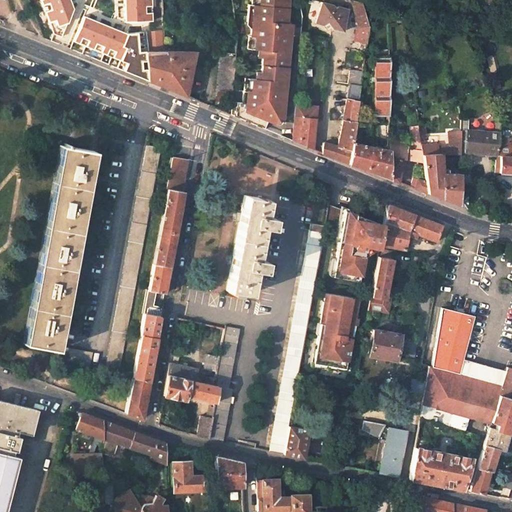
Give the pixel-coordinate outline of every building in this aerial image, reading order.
[(38,0),(50,29),(65,24),(72,10),(68,0),(38,0)] [(150,0),(122,0),(123,22),(152,20),(150,0)] [(257,54),(256,62),(261,62),(259,78),(256,77),(255,84),(242,83),(241,97),(241,103),(231,102),(230,114),(239,118),(266,129),(269,121),(275,123),(276,117),(283,121),(291,25),(285,24),(287,0),(250,0),(250,5),(248,5),(246,26),(250,26),(249,39),(246,39),(244,53),(257,54)] [(369,27),(366,14),(362,3),(355,1),(358,16),(357,16),(360,28),(357,29),(355,41),(366,43),(369,27)] [(328,23),(330,26),(330,28),(343,32),(346,22),(344,19),(347,17),(349,10),(337,7),(335,8),(333,5),(322,2),(319,9),(321,12),(317,15),(315,23),(324,25),(326,22),(328,23)] [(124,32),(82,16),(69,49),(147,80),(144,50),(137,50),(135,32),(124,32)] [(389,49),(373,49),(373,57),(389,58),(389,49)] [(164,51),(144,50),(147,80),(166,88),(185,96),(195,51),(164,51)] [(235,56),(221,55),(217,95),(232,97),(232,94),(232,86),(233,78),(235,56)] [(389,58),(373,57),(373,116),(389,116),(389,58)] [(362,75),(342,72),(341,82),(349,84),(349,83),(360,85),(362,75)] [(349,84),(346,99),(358,100),(360,85),(349,83),(349,84)] [(358,100),(346,99),(337,146),(350,149),(351,143),(353,132),(358,100)] [(295,105),(294,116),(292,140),(312,149),(314,118),(318,119),(319,107),(295,105)] [(460,118),(450,119),(450,131),(460,131),(460,118)] [(417,126),(410,127),(412,146),(420,145),(417,126)] [(494,132),(467,130),(466,130),(464,152),(497,155),(498,138),(499,133),(494,132)] [(450,131),(448,131),(449,147),(460,147),(460,131),(450,131)] [(511,139),(498,138),(497,155),(497,156),(495,172),(498,172),(499,156),(511,157),(511,144),(511,141),(511,139)] [(322,153),(348,163),(350,149),(337,146),(322,142),(322,153)] [(358,144),(351,143),(350,149),(348,163),(369,171),(389,179),(389,150),(358,144)] [(511,143),(511,144),(511,157),(499,156),(498,172),(511,173),(511,143)] [(63,146),(60,145),(24,344),(54,349),(56,334),(64,291),(71,252),(79,210),(86,174),(90,150),(71,147),(66,146),(63,146)] [(160,147),(146,145),(105,369),(119,372),(160,147)] [(429,145),(420,145),(421,155),(440,154),(460,154),(460,152),(460,147),(449,147),(429,148),(429,145)] [(406,150),(389,147),(389,150),(389,179),(398,183),(401,159),(405,160),(406,150)] [(440,154),(421,155),(425,181),(427,193),(443,199),(459,205),(459,196),(459,174),(453,173),(454,169),(449,168),(448,173),(441,173),(440,154)] [(188,160),(171,157),(165,188),(166,189),(182,191),(185,172),(188,160)] [(425,181),(414,179),(414,189),(427,193),(425,181)] [(182,191),(166,189),(160,222),(176,226),(180,200),(182,191)] [(266,199),(243,195),(239,216),(231,260),(226,290),(249,294),(253,269),(262,271),(264,260),(255,258),(261,227),(270,228),(272,217),(271,217),(263,215),(266,199)] [(414,215),(386,204),(382,225),(379,244),(404,249),(407,236),(408,230),(414,215)] [(343,210),(340,209),(335,239),(335,240),(336,241),(337,241),(338,241),(343,210)] [(359,273),(362,257),(373,249),(377,223),(343,210),(338,241),(335,258),(333,269),(359,273)] [(428,220),(414,215),(408,230),(407,236),(414,239),(416,234),(436,241),(442,225),(428,220)] [(176,226),(160,222),(160,226),(159,229),(174,233),(175,230),(176,226)] [(323,226),(310,223),(309,229),(322,232),(322,230),(323,226)] [(379,244),(382,225),(377,223),(373,249),(379,245),(379,244)] [(174,233),(159,229),(152,263),(168,266),(174,238),(174,233)] [(322,232),(309,229),(302,265),(316,267),(321,238),(322,232)] [(393,250),(378,247),(378,252),(377,256),(391,259),(393,250)] [(374,311),(388,313),(391,298),(390,295),(389,293),(387,291),(386,291),(385,291),(385,290),(391,259),(377,256),(367,310),(374,311)] [(332,276),(358,281),(359,273),(333,269),(335,258),(334,258),(332,258),(331,259),(328,274),(329,275),(329,276),(330,276),(331,276),(332,276)] [(168,266),(152,263),(148,290),(164,293),(166,280),(168,266)] [(316,267),(302,265),(269,451),(283,454),(288,426),(297,373),(315,270),(316,267)] [(148,290),(146,289),(145,295),(162,300),(164,293),(148,290)] [(357,298),(325,293),(314,354),(346,359),(352,324),(354,317),(357,298)] [(161,307),(143,304),(141,313),(159,316),(161,307)] [(443,308),(433,367),(459,374),(463,359),(464,359),(468,338),(473,313),(443,308)] [(159,316),(141,313),(137,335),(139,335),(155,338),(158,322),(159,316)] [(239,328),(225,326),(224,329),(219,356),(216,371),(215,378),(213,384),(217,385),(228,387),(239,328)] [(399,334),(372,329),(368,355),(377,357),(385,358),(395,360),(399,334)] [(191,331),(185,330),(182,343),(188,345),(191,331)] [(155,338),(139,335),(131,377),(148,381),(152,358),(155,338)] [(93,352),(60,346),(58,360),(90,367),(93,352)] [(176,355),(170,354),(168,362),(167,368),(166,374),(199,381),(199,379),(199,378),(198,377),(197,378),(196,378),(198,368),(175,363),(176,355)] [(219,356),(206,354),(205,361),(206,362),(204,368),(216,371),(219,356)] [(312,363),(344,368),(346,359),(314,354),(312,363)] [(511,368),(506,367),(505,371),(464,359),(463,359),(459,374),(459,375),(500,387),(501,385),(511,388),(511,368)] [(433,367),(429,366),(426,381),(423,396),(422,402),(439,407),(490,421),(498,395),(500,387),(459,375),(433,367)] [(199,381),(166,374),(163,395),(184,400),(185,396),(214,402),(217,385),(213,384),(206,382),(199,381)] [(131,377),(127,402),(125,412),(133,415),(141,418),(145,396),(148,381),(131,377)] [(423,396),(426,381),(411,378),(408,393),(423,396)] [(228,387),(217,385),(214,402),(213,407),(211,418),(208,439),(222,441),(232,388),(228,387)] [(511,388),(501,385),(500,387),(498,395),(511,398),(511,388)] [(511,417),(511,398),(498,395),(490,421),(490,422),(496,423),(494,429),(507,433),(511,417)] [(36,409),(0,399),(0,511),(2,511),(16,457),(10,455),(11,450),(15,451),(19,436),(15,435),(16,430),(30,434),(36,409)] [(439,407),(422,402),(419,417),(432,421),(435,422),(439,407)] [(101,420),(81,412),(80,413),(79,412),(78,413),(78,414),(78,415),(79,416),(74,429),(102,438),(101,420)] [(207,416),(200,415),(196,436),(201,437),(208,439),(211,418),(207,416)] [(133,432),(101,420),(102,438),(102,452),(111,455),(115,443),(128,447),(133,432)] [(380,438),(387,424),(365,421),(363,430),(380,438)] [(307,430),(288,426),(283,454),(302,458),(307,430)] [(494,429),(488,427),(483,445),(496,448),(502,450),(507,433),(494,429)] [(401,462),(406,431),(389,428),(387,441),(389,441),(388,444),(385,444),(383,459),(386,459),(385,462),(382,462),(380,473),(387,475),(399,477),(401,465),(398,464),(398,461),(401,462)] [(128,447),(151,454),(150,458),(155,460),(160,462),(165,464),(165,459),(165,443),(133,432),(128,447)] [(496,448),(483,445),(476,468),(490,470),(496,448)] [(419,448),(414,447),(408,479),(423,482),(460,489),(469,458),(419,448)] [(342,452),(327,450),(326,456),(332,457),(331,464),(339,465),(342,452)] [(240,462),(214,455),(215,487),(242,486),(240,462)] [(190,460),(169,461),(170,493),(205,492),(204,474),(191,474),(190,460)] [(490,470),(476,468),(469,491),(483,494),(490,470)] [(511,485),(511,474),(507,474),(503,486),(511,489),(511,485)] [(261,498),(257,498),(257,510),(262,510),(262,511),(289,510),(289,511),(304,511),(304,494),(289,495),(289,496),(280,497),(280,490),(275,490),(275,479),(261,479),(261,498)] [(121,492),(125,499),(131,495),(129,492),(127,489),(121,492)] [(138,506),(131,495),(125,499),(121,492),(116,495),(115,496),(114,498),(113,499),(114,502),(119,511),(118,511),(138,511),(140,506),(138,506)] [(140,506),(138,511),(166,511),(167,506),(159,507),(159,504),(162,499),(155,494),(151,501),(148,502),(145,502),(144,503),(141,505),(140,506)] [(451,511),(451,503),(422,496),(417,511),(419,511),(451,511)] [(451,511),(483,511),(484,509),(464,505),(451,503),(451,511)]
